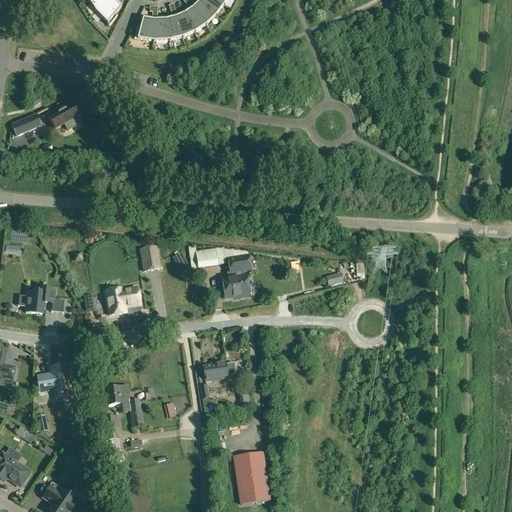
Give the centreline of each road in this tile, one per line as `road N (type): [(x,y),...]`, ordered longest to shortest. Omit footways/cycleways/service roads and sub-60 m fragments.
road 1 (unclassified): [(511,230),(0,195)]
road 2 (residential): [(0,334),(71,342),(247,322)]
road 3 (residential): [(2,63),(102,76),(137,0)]
road 4 (residential): [(255,448),(247,322)]
road 5 (residential): [(350,325),(370,305),(384,310),(391,325),(385,340),(370,346),(351,333)]
